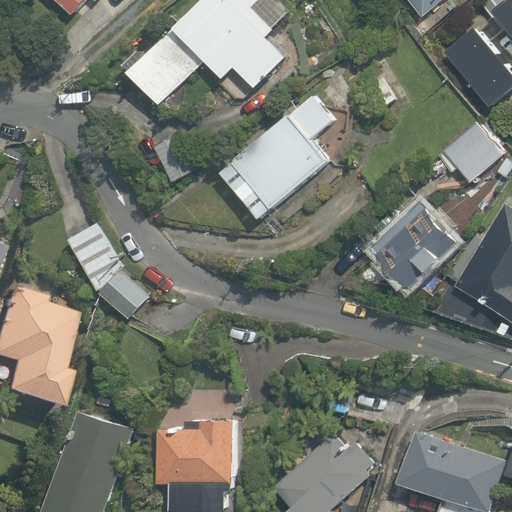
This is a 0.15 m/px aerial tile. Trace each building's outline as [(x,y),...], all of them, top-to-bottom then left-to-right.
[(58,0),(76,16),(90,0),(58,0)] [(280,29),(259,8),(266,0),(200,0),(132,69),(168,105),(210,63),(228,81),(239,70),(259,89),(293,55),(274,36),(280,29)] [(401,0),(420,21),(444,0),(401,0)] [(511,2),(501,11),(511,24),(511,2)] [(511,57),(483,25),(449,55),(494,107),(511,91),(511,57)] [(318,138),(342,118),(316,87),(223,165),(269,219),(338,161),(318,138)] [(479,117),(444,148),(473,180),(508,150),(479,117)] [(185,134),(156,149),(174,181),(202,166),(185,134)] [(422,191),(366,243),(412,292),(468,241),(422,191)] [(511,197),(507,195),(457,285),(511,315),(511,197)] [(73,233),(102,290),(133,320),(155,295),(132,275),(103,218),(73,233)] [(62,363),(82,299),(13,278),(0,318),(0,356),(10,360),(1,390),(61,409),(74,367),(62,363)] [(108,511),(135,427),(81,411),(50,511),(108,511)] [(241,511),(244,414),(214,413),(213,423),(160,422),(158,483),(174,484),(173,511),(241,511)] [(341,511),(337,506),(385,466),(350,424),(281,481),(297,500),(282,511),(341,511)] [(421,424),(400,484),(445,499),(440,511),(490,511),(510,454),(421,424)]
